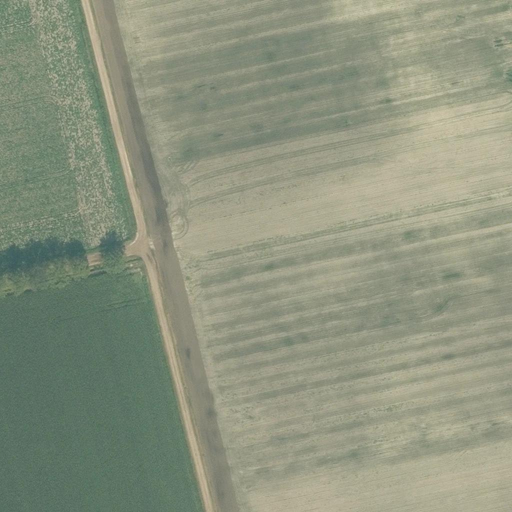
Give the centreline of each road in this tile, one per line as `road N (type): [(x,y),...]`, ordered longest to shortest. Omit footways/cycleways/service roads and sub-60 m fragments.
road 1 (track): [(83,0),(210,511)]
road 2 (track): [(145,249),(0,283)]
